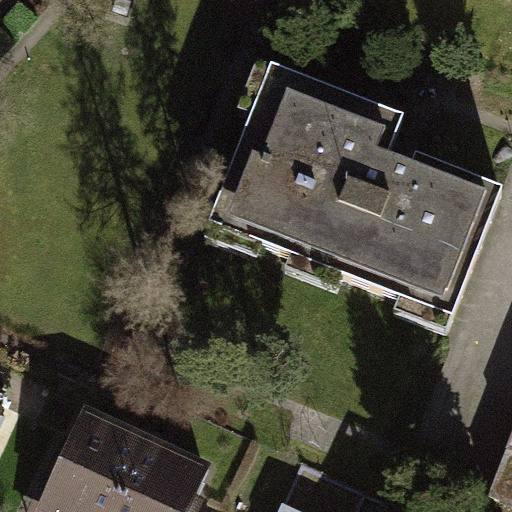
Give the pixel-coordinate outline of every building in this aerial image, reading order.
[(202,223),(433,317),(486,189),(255,94),(202,223)] [(0,396),(10,373),(0,368),(0,396)] [(25,511),(98,511),(132,440),(71,412),(25,511)] [(511,433),(491,493),(511,499),(511,433)] [(194,511),(211,476),(132,440),(98,511),(194,511)]
